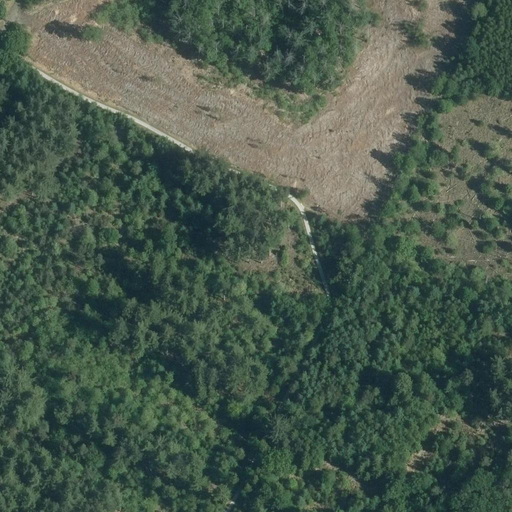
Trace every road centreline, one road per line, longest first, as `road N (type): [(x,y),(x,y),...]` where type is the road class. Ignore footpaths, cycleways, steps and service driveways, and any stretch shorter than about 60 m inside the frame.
road 1 (track): [(366,239),(488,0)]
road 2 (track): [(366,239),(511,307)]
